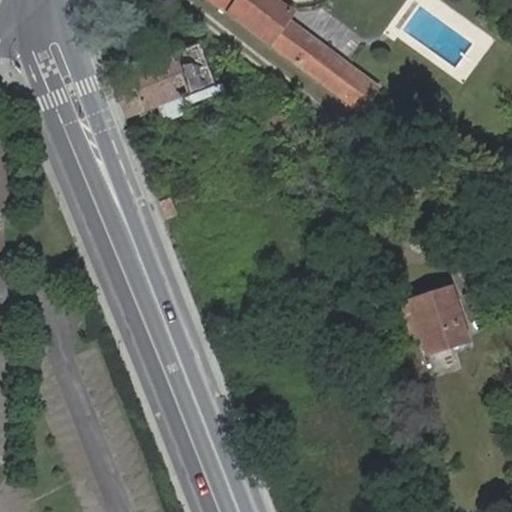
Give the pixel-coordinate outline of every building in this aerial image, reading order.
[(206,0),(357,111),(374,89),(284,22),(289,14),(271,0),(206,0)] [(185,98),(187,104),(222,91),(219,84),(214,86),(197,43),(127,71),(129,76),(114,81),(128,119),(158,108),(185,98)] [(190,114),(187,104),(185,98),(158,108),(164,123),(190,114)] [(242,109),(247,124),(286,111),(283,102),(267,107),(265,101),(242,109)] [(286,111),(247,124),(254,144),(271,138),(293,131),(286,111)] [(293,131),(271,138),(276,151),(297,143),(293,131)] [(443,288),(405,301),(406,304),(418,338),(423,354),(462,341),(443,288)] [(406,304),(393,308),(404,342),(418,338),(406,304)] [(511,423),(501,428),(508,446),(511,444),(511,423)]
